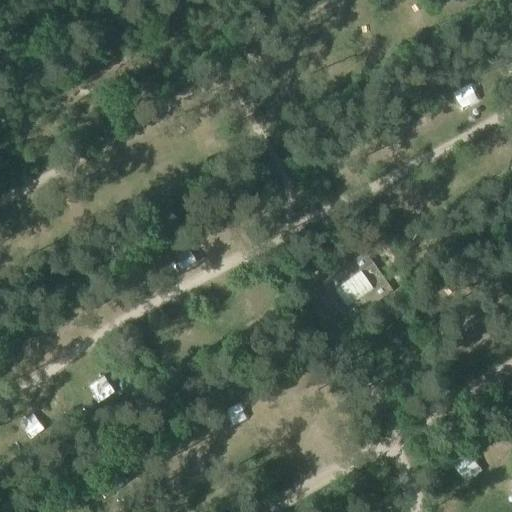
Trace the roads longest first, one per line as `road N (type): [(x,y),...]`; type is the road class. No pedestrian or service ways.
road 1 (track): [(0,402),(223,266),(277,244),(511,108)]
road 2 (track): [(0,203),(202,85),(225,89),(240,106),(286,190),(277,244)]
road 3 (track): [(277,244),(330,329),(418,511)]
road 4 (track): [(259,511),(511,369)]
road 5 (track): [(202,85),(345,0)]
